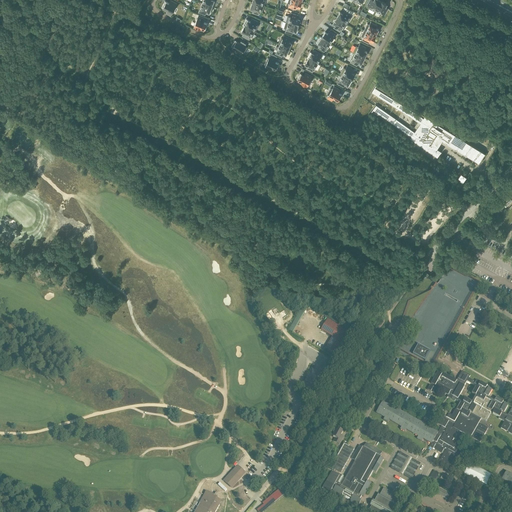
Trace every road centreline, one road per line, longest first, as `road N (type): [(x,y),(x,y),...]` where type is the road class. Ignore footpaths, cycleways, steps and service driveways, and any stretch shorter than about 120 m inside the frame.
road 1 (unclassified): [(246,511),(421,261),(511,168)]
road 2 (track): [(115,12),(433,191)]
road 3 (residential): [(315,19),(287,75),(342,108),(364,80),(399,0)]
